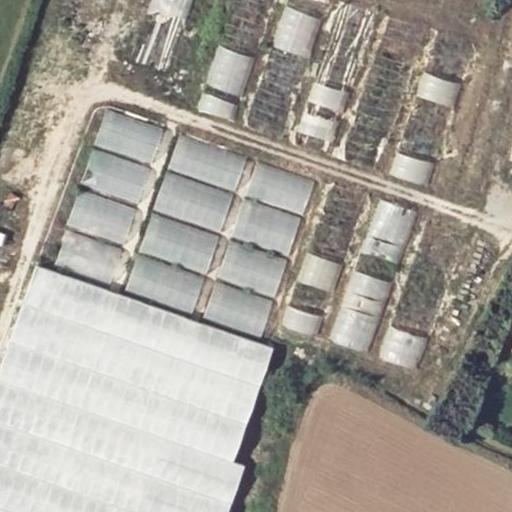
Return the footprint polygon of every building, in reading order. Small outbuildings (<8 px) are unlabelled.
[(157,0),(135,63),(163,74),(189,0),(157,0)] [(232,0),(194,109),(231,122),(273,0),(232,0)] [(327,0),(286,0),(243,127),(280,139),(327,0)] [(343,0),(339,0),(291,142),(326,154),(375,10),(343,0)] [(386,15),(338,157),(375,171),(423,27),(386,15)] [(425,188),(473,43),(435,31),(387,174),(425,188)] [(111,283),(163,131),(106,111),(56,263),(111,283)] [(181,136),(127,290),(193,313),(247,159),(181,136)] [(257,161),(203,314),(263,335),(317,182),(257,161)] [(329,182),(279,324),(316,337),(365,194),(329,182)] [(365,353),(414,211),(377,198),(327,340),(365,353)] [(458,231),(456,226),(426,216),(378,358),(416,371),(463,234),(458,231)] [(0,511),(230,511),(247,466),(233,461),(273,347),(39,264),(0,373),(0,511)]
